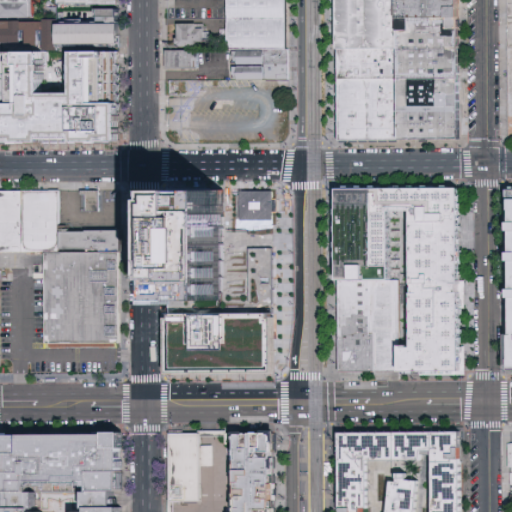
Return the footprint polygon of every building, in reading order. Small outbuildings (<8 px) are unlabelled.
[(0,0),(0,16),(36,16),(36,0),(0,0)] [(288,0),(289,46),(235,47),(234,0),(288,0)] [(396,21),(397,51),(391,51),(338,51),(336,51),(335,22),(334,0),(395,0),(396,19),(396,21)] [(455,0),(456,18),(451,18),(396,19),(395,0),(455,0)] [(103,6),(103,19),(64,19),(64,47),(127,48),(127,6),(103,6)] [(451,79),(397,81),(397,51),(396,21),(396,19),(451,18),(456,18),(456,21),(457,79),(451,79)] [(3,19),(3,44),(46,45),(46,47),(64,47),(64,19),(3,19)] [(182,21),(183,42),(173,42),(173,45),(210,44),(209,25),(203,26),(203,20),(182,21)] [(201,48),(170,49),(170,66),(201,64),(201,48)] [(238,80),(237,50),(292,49),(293,79),(238,80)] [(125,50),(126,142),(0,142),(0,51),(41,51),(42,93),(76,93),(75,51),(125,50)] [(391,81),(338,81),(338,51),(391,51),(397,51),(397,81),(391,81)] [(457,82),(457,142),(452,142),(398,141),(397,82),(397,81),(451,79),(457,79),(457,82)] [(397,82),(396,143),(391,143),(340,143),(338,83),(338,81),(391,81),(397,81),(397,82)] [(176,290),(176,369),(284,369),(284,290),(263,290),(263,176),(200,176),(200,290),(176,290)] [(85,191),(85,212),(101,212),(101,191),(85,191)] [(29,254),(4,255),(3,207),(3,193),(28,193),(64,193),(64,207),(64,231),(64,254),(29,254)] [(342,196),(455,194),(458,374),(404,375),(404,350),(413,350),(410,215),(395,215),(396,276),(344,277),(342,196)] [(125,231),(64,231),(64,254),(127,254),(125,231)] [(90,345),(52,346),(52,329),(51,268),(51,255),(89,255),(127,254),(127,267),(127,328),(127,345),(90,345)] [(393,372),(340,374),(340,326),(340,283),(393,282),(399,282),(400,326),(401,372),(393,372)] [(1,430),(2,492),(124,491),(122,429),(1,430)] [(346,510),(345,434),(401,433),(401,462),(374,462),(374,510),(369,510),(369,511),(348,511),(348,510),(346,510)] [(401,433),(439,433),(439,452),(428,452),(428,462),(401,462),(401,433)] [(439,433),(467,433),(468,461),(460,461),(460,463),(439,463),(439,452),(439,433)] [(244,435),(252,435),(252,434),(277,434),(277,435),(279,435),(279,437),(281,437),(281,448),(282,448),(282,451),(281,451),(281,511),(244,511),(244,507),(243,507),(243,499),(242,499),(242,443),(243,443),(243,440),(242,440),(242,437),(243,437),(244,437),(244,435)] [(204,447),(217,447),(217,467),(204,468),(205,503),(174,503),(174,435),(204,435),(204,447)] [(439,511),(439,463),(460,463),(460,461),(468,461),(468,511),(439,511)] [(393,511),(397,483),(403,483),(403,475),(414,475),(414,480),(413,480),(413,481),(425,482),(422,511),(393,511)] [(2,511),(2,492),(124,491),(124,511),(2,511)]
